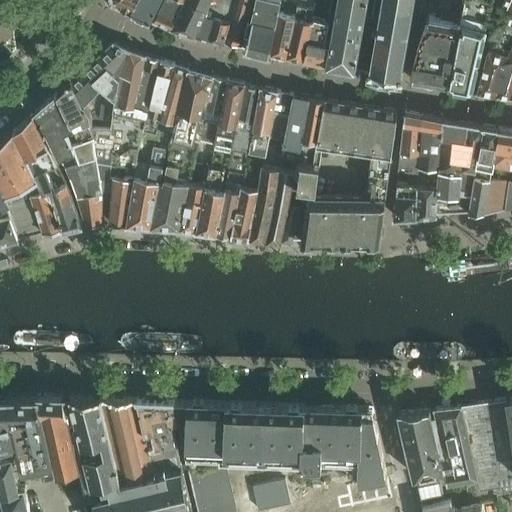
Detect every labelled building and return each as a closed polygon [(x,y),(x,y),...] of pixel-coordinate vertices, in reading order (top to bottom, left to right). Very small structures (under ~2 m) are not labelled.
[(113,0),(131,8),(135,0),(113,0)] [(135,0),(131,8),(151,18),(160,0),(135,0)] [(172,25),(173,26),(185,0),(163,0),(155,19),(172,25)] [(185,0),(173,26),(195,33),(209,0),(185,0)] [(209,0),(195,33),(224,41),(239,45),(252,0),(209,0)] [(282,0),(252,0),(239,45),(270,51),(280,8),(282,0)] [(337,0),(330,44),(326,63),(326,64),(356,69),(356,67),(369,69),(369,68),(371,68),(378,26),(382,0),(337,0)] [(369,68),(369,69),(369,71),(372,72),(372,71),(399,76),(402,77),(403,74),(404,68),(409,53),(406,51),(407,42),(414,0),(382,0),(378,26),(371,68),(369,68)] [(449,80),(448,83),(448,84),(450,84),(472,89),(487,26),(492,0),(464,0),(462,16),(449,80)] [(511,0),(505,0),(503,4),(491,42),(488,51),(479,89),(496,92),(511,48),(511,45),(499,41),(510,9),(511,9),(511,0)] [(295,12),(280,8),(270,51),(285,55),(295,12)] [(295,12),(285,55),(303,58),(313,17),(295,12)] [(431,80),(448,83),(449,80),(462,16),(460,16),(459,20),(430,15),(428,14),(419,40),(410,78),(412,78),(412,77),(429,80),(431,80)] [(314,15),(313,17),(303,58),(319,62),(324,43),(330,19),(314,15)] [(0,46),(7,55),(24,40),(23,28),(0,17),(0,46)] [(112,42),(73,79),(84,102),(85,101),(101,84),(114,94),(115,66),(113,64),(123,44),(117,41),(117,42),(113,43),(112,42)] [(319,62),(326,63),(330,44),(324,43),(319,62)] [(112,129),(94,128),(95,135),(99,162),(111,164),(112,156),(116,156),(131,145),(140,147),(143,129),(146,116),(132,113),(146,53),(143,52),(130,48),(123,44),(113,64),(115,66),(114,94),(116,96),(114,109),(112,129)] [(511,48),(496,92),(511,94),(511,93),(511,48)] [(146,53),(132,113),(146,116),(147,117),(149,112),(161,58),(146,53)] [(146,116),(143,129),(157,132),(158,128),(159,129),(163,109),(172,61),(161,58),(149,112),(147,117),(146,116)] [(163,109),(159,129),(166,130),(166,128),(173,129),(189,67),(175,62),(172,61),(163,109)] [(173,129),(172,136),(194,141),(199,121),(202,107),(207,108),(214,74),(189,67),(173,129)] [(202,107),(199,121),(205,122),(201,138),(215,141),(228,78),(214,74),(207,108),(202,107)] [(67,84),(58,92),(74,127),(80,141),(95,135),(94,128),(91,109),(85,101),(84,102),(73,79),(72,79),(71,80),(70,78),(66,82),(67,84)] [(215,141),(211,165),(229,167),(246,82),(228,78),(215,141)] [(229,167),(228,168),(246,171),(247,163),(250,149),(262,85),(246,82),(229,167)] [(262,85),(250,149),(266,152),(278,88),(262,85)] [(266,152),(265,160),(281,163),(295,92),(278,88),(266,152)] [(58,92),(36,111),(65,166),(78,161),(72,143),(66,131),(74,127),(58,92)] [(295,92),(281,163),(297,166),(298,158),(301,144),(310,95),(295,92)] [(301,144),(298,158),(314,160),(317,143),(317,139),(318,138),(325,97),(310,95),(301,144)] [(308,197),(302,238),(302,239),(380,240),(382,224),(384,216),(385,209),(386,195),(388,185),(392,153),(398,109),(325,97),(318,138),(317,139),(317,143),(373,150),(368,183),(368,187),(367,193),(308,193),(308,197)] [(415,166),(419,166),(424,113),(405,109),(400,160),(415,161),(415,166)] [(424,113),(419,166),(419,170),(440,171),(441,165),(438,164),(439,151),(442,116),(424,113)] [(33,114),(14,130),(27,154),(48,143),(47,141),(44,136),(33,114)] [(476,166),(478,157),(483,123),(442,116),(439,151),(462,154),(461,163),(476,166)] [(478,157),(493,159),(494,160),(500,126),(483,123),(478,157)] [(490,175),(505,176),(506,164),(511,164),(511,128),(500,126),(494,160),(493,159),(490,175)] [(0,182),(10,201),(30,192),(43,187),(37,177),(39,176),(38,174),(27,154),(14,130),(0,142),(0,182)] [(78,161),(65,166),(77,196),(104,191),(113,192),(115,177),(110,177),(111,164),(99,162),(95,135),(80,141),(72,143),(78,161)] [(159,180),(151,224),(179,226),(189,181),(193,174),(200,142),(194,141),(172,136),(170,145),(170,149),(164,181),(160,180),(159,180)] [(37,177),(43,187),(47,185),(63,227),(82,222),(66,181),(57,163),(49,146),(48,143),(27,154),(38,174),(39,176),(37,177)] [(112,156),(111,164),(126,166),(125,179),(115,177),(113,192),(111,222),(128,223),(136,175),(135,175),(139,152),(140,147),(131,145),(116,156),(112,156)] [(136,175),(128,223),(151,224),(159,180),(160,180),(166,149),(154,146),(148,178),(136,175)] [(462,154),(439,151),(438,164),(441,165),(440,171),(436,212),(468,210),(476,166),(461,163),(462,154)] [(478,157),(476,166),(468,210),(485,210),(490,175),(493,159),(478,157)] [(297,166),(296,167),(301,168),(298,185),(309,186),(317,187),(320,161),(314,160),(298,158),(297,166)] [(264,166),(251,235),(282,238),(290,201),(293,184),(296,167),(297,166),(281,163),(265,160),(264,166)] [(246,171),(234,233),(249,235),(251,235),(264,166),(247,163),(246,171)] [(207,185),(198,228),(216,230),(228,168),(229,167),(211,165),(207,185)] [(228,168),(216,230),(217,231),(220,231),(232,233),(234,233),(246,171),(228,168)] [(440,171),(419,170),(418,181),(416,213),(436,212),(440,171)] [(511,176),(505,176),(490,175),(485,210),(505,207),(511,206),(511,176)] [(416,213),(418,181),(398,180),(394,211),(394,215),(416,213)] [(189,181),(179,226),(180,226),(198,228),(207,185),(189,181)] [(0,205),(6,203),(10,201),(0,182),(0,205)] [(30,192),(44,231),(63,227),(47,185),(43,187),(30,192)] [(104,191),(77,196),(88,222),(102,222),(104,191)] [(44,231),(30,192),(10,201),(6,203),(19,237),(44,231)] [(290,201),(282,238),(294,239),(301,203),(290,201)] [(0,205),(0,242),(19,237),(6,203),(0,205)] [(15,349),(83,349),(83,330),(15,330),(15,349)] [(119,352),(187,352),(187,332),(118,332),(119,352)] [(138,397),(148,442),(177,436),(173,422),(179,420),(174,399),(168,399),(166,394),(148,393),(146,397),(138,397)] [(54,458),(39,394),(8,395),(24,465),(54,458)] [(69,474),(68,470),(81,467),(63,395),(39,394),(54,458),(57,473),(60,472),(61,476),(69,474)] [(121,473),(101,395),(101,394),(93,394),(93,395),(71,394),(71,395),(70,395),(82,444),(103,439),(106,450),(85,455),(92,485),(102,482),(104,487),(110,486),(112,492),(95,497),(98,511),(190,511),(194,511),(183,465),(180,450),(177,438),(177,436),(148,442),(150,452),(153,465),(121,473)] [(0,395),(0,476),(3,488),(21,484),(17,467),(24,465),(8,395),(0,395)] [(138,397),(139,396),(135,396),(135,397),(105,396),(105,395),(101,395),(121,473),(153,465),(150,452),(148,442),(138,397)] [(511,424),(508,397),(463,404),(477,476),(480,487),(511,482),(511,424)] [(360,455),(359,480),(388,474),(373,405),(177,399),(188,450),(228,451),(302,453),(302,459),(323,460),(324,454),(360,455)] [(462,404),(437,407),(447,455),(442,456),(445,469),(447,482),(477,476),(463,404),(462,404)] [(431,407),(400,409),(415,476),(416,476),(445,469),(442,456),(447,455),(437,407),(436,407),(432,407),(431,407)] [(189,466),(199,511),(234,511),(239,511),(226,457),(189,466)] [(395,511),(388,476),(346,485),(351,511),(395,511)] [(270,481),(254,484),(259,509),(260,509),(291,502),(286,477),(270,481)] [(443,492),(440,478),(417,483),(420,497),(443,492)] [(7,511),(30,511),(28,500),(27,494),(26,483),(21,484),(3,488),(3,491),(5,499),(7,511)] [(452,498),(422,505),(423,511),(484,511),(483,503),(455,508),(452,498)]
